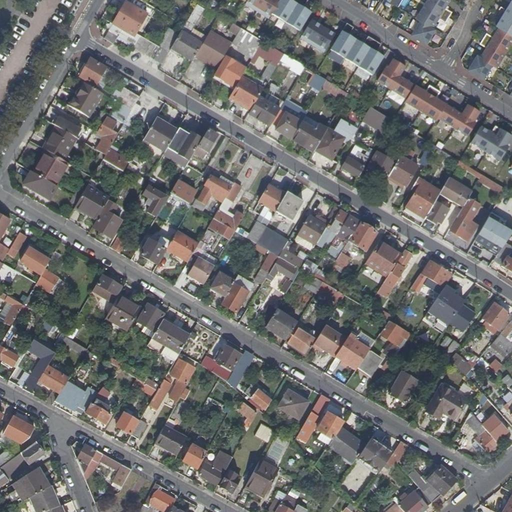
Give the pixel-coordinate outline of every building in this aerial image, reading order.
[(272,14),(300,31),(311,12),(303,8),(308,0),(307,0),(279,0),(278,0),(247,0),(245,4),(269,19),(272,14)] [(421,22),(412,36),(427,46),(437,30),(434,28),(439,19),(446,23),(453,13),(446,8),(451,0),(428,0),(417,19),(421,22)] [(511,1),(497,26),(500,28),(511,35),(511,1)] [(118,37),(162,64),(171,49),(180,34),(169,27),(158,47),(136,34),(147,14),(126,2),(109,30),(119,35),(118,37)] [(312,19),(300,38),(324,52),(335,34),(312,19)] [(194,25),(187,21),(185,25),(180,34),(171,49),(193,61),(196,56),(203,44),(188,36),(194,25)] [(230,32),(237,36),(241,28),(234,24),(230,32)] [(331,49),(373,75),(384,57),(376,53),(381,45),(368,37),(363,45),(348,36),(353,28),(347,24),(331,49)] [(232,43),(240,48),(254,56),(254,55),(262,41),(248,33),(241,28),(237,36),(233,43),(232,43)] [(469,71),(484,80),(493,66),(497,68),(511,44),(511,35),(500,28),(494,37),(487,33),(480,44),(487,48),(481,57),(478,55),(469,71)] [(119,35),(109,30),(105,38),(114,43),(118,37),(119,35)] [(233,43),(211,30),(203,44),(196,56),(217,69),(232,43),(233,43)] [(254,55),(276,68),(279,62),(284,54),(262,41),(254,55)] [(296,72),(300,64),(284,54),(279,62),(296,72)] [(232,61),(227,58),(226,57),(215,75),(225,81),(235,63),(232,61)] [(96,86),(106,68),(90,59),(80,77),(96,86)] [(438,119),(468,137),(476,123),(474,122),(480,113),(468,105),(462,114),(436,99),(440,92),(430,85),(425,92),(399,76),(405,67),(393,59),(387,69),(385,68),(377,81),(407,99),(405,102),(436,122),(438,119)] [(235,63),(225,81),(229,83),(240,65),(235,63)] [(246,69),(240,65),(229,83),(235,87),(242,77),(246,70),(246,69)] [(267,82),(246,70),(242,77),(235,87),(230,97),(251,110),(261,94),(263,89),(267,82)] [(311,86),(320,91),(321,89),(326,80),(318,75),(311,86)] [(348,94),(348,93),(326,80),(321,89),(343,102),(348,94)] [(76,97),(75,96),(69,107),(89,118),(103,94),(84,83),(76,97)] [(76,97),(84,83),(83,83),(75,96),(76,97)] [(24,93),(25,90),(14,84),(13,87),(24,93)] [(126,108),(132,111),(136,104),(140,97),(125,88),(120,97),(114,94),(111,99),(116,102),(126,108)] [(266,97),(261,94),(251,110),(249,113),(271,126),(281,110),(264,100),(266,97)] [(286,113),(302,122),(306,115),(285,103),(281,110),(283,111),(286,113)] [(142,107),(136,104),(132,111),(124,124),(130,128),(142,107)] [(105,107),(102,112),(107,114),(114,119),(117,114),(105,107)] [(373,141),(378,143),(392,120),(370,107),(362,121),(379,131),(373,141)] [(126,108),(118,121),(124,124),(132,111),(126,108)] [(101,124),(107,114),(102,112),(96,121),(101,124)] [(302,122),(286,113),(276,129),(292,139),(294,135),(302,122)] [(58,118),(54,125),(57,127),(76,139),(81,131),(58,118)] [(104,137),(96,150),(106,156),(109,150),(118,135),(112,131),(116,124),(107,119),(99,133),(104,137)] [(144,140),(166,152),(168,149),(178,131),(156,119),(144,140)] [(344,139),(349,142),(350,142),(351,140),(357,129),(341,120),(334,132),(328,129),(315,150),(332,160),(344,139)] [(315,150),(328,129),(319,124),(316,130),(302,122),(294,135),(301,139),(299,142),(314,151),(315,150)] [(471,143),(500,161),(508,148),(506,146),(511,137),(511,136),(495,126),(491,133),(481,127),(471,143)] [(63,161),(76,139),(57,127),(44,150),(46,151),(48,152),(63,161)] [(168,149),(189,161),(191,158),(203,138),(186,129),(184,132),(179,129),(178,131),(168,149)] [(217,136),(207,130),(203,138),(191,158),(201,164),(217,136)] [(356,162),(361,153),(364,149),(356,145),(348,158),(356,162)] [(434,151),(457,164),(459,161),(436,147),(434,151)] [(426,166),(420,162),(417,166),(411,162),(413,158),(414,155),(405,149),(397,163),(389,176),(406,186),(412,176),(418,180),(418,179),(426,166)] [(129,162),(109,150),(106,156),(126,167),(129,162)] [(41,165),(48,152),(46,151),(39,164),(40,164),(41,165)] [(365,171),(385,183),(389,176),(397,163),(377,151),(365,171)] [(62,173),(68,163),(63,161),(48,152),(41,165),(40,164),(35,174),(55,186),(59,179),(62,173)] [(356,162),(348,158),(342,167),(358,177),(369,158),(361,153),(356,162)] [(103,160),(123,172),(126,167),(106,156),(103,160)] [(457,164),(480,178),(482,175),(459,161),(457,164)] [(67,176),(72,166),(68,163),(62,173),(67,176)] [(50,200),(57,187),(55,186),(35,174),(31,172),(24,185),(50,200)] [(477,182),(501,196),(505,189),(482,175),(480,178),(477,182)] [(231,189),(219,182),(210,176),(205,185),(206,186),(197,201),(206,206),(211,196),(223,203),(225,199),(231,189)] [(219,182),(231,189),(233,185),(221,177),(219,182)] [(161,187),(163,182),(155,178),(152,182),(161,187)] [(436,190),(418,179),(418,180),(412,189),(416,192),(421,184),(434,192),(436,190)] [(454,202),(463,207),(472,192),(449,179),(440,193),(440,194),(454,202)] [(195,191),(177,181),(170,194),(180,199),(182,195),(190,199),(195,191)] [(241,188),(234,184),(233,185),(231,189),(225,199),(233,203),(241,188)] [(440,193),(436,190),(434,192),(421,184),(416,192),(405,211),(424,221),(440,194),(440,193)] [(109,198),(88,186),(85,190),(80,200),(75,207),(97,220),(102,211),(107,202),(109,198)] [(267,207),(251,235),(248,239),(249,240),(256,244),(265,229),(270,221),(285,196),(285,195),(269,186),(259,203),(267,207)] [(80,187),(74,197),(80,200),(85,190),(80,187)] [(155,217),(166,198),(148,187),(143,195),(148,199),(145,204),(149,206),(146,211),(155,217)] [(301,206),(285,196),(270,221),(274,223),(278,218),(289,225),(301,206)] [(468,199),(450,231),(468,242),(477,226),(470,222),(480,206),(468,199)] [(206,206),(197,201),(194,208),(202,212),(206,206)] [(98,221),(94,229),(111,239),(116,230),(115,229),(120,221),(111,216),(116,207),(107,202),(102,211),(97,220),(98,221)] [(437,221),(441,224),(449,210),(437,203),(428,219),(435,224),(437,221)] [(451,206),(448,218),(456,220),(459,208),(451,206)] [(97,220),(75,207),(75,208),(96,221),(97,220)] [(233,220),(236,216),(220,207),(218,211),(233,220)] [(238,213),(236,216),(233,220),(218,211),(213,219),(214,220),(234,231),(235,232),(244,217),(238,213)] [(335,221),(332,219),(326,228),(316,244),(322,248),(326,240),(332,243),(348,217),(340,212),(335,221)] [(0,262),(2,264),(7,255),(9,251),(0,245),(0,238),(10,221),(0,215),(0,262)] [(498,254),(506,242),(511,232),(511,228),(489,216),(475,240),(498,254)] [(298,235),(316,245),(316,244),(326,228),(309,217),(298,235)] [(360,224),(348,217),(332,243),(324,255),(336,262),(360,224)] [(234,231),(214,220),(213,220),(210,225),(210,226),(225,235),(222,240),(228,243),(234,233),(234,232),(234,231)] [(376,234),(360,224),(336,262),(334,264),(345,270),(352,259),(345,255),(352,243),(365,251),(376,234)] [(287,242),(265,229),(256,244),(272,254),(278,257),(283,250),(287,242)] [(244,231),(242,236),(248,239),(251,235),(244,231)] [(198,245),(176,232),(166,251),(187,263),(198,245)] [(246,245),(248,241),(234,232),(234,233),(228,243),(226,247),(225,247),(231,251),(235,245),(243,250),(246,245)] [(27,238),(20,233),(9,251),(7,255),(14,259),(27,238)] [(118,237),(112,249),(119,254),(126,242),(118,237)] [(156,265),(164,250),(149,240),(140,256),(156,265)] [(249,240),(248,241),(246,245),(253,249),(256,244),(249,240)] [(378,244),(400,257),(402,254),(380,240),(378,244)] [(511,246),(506,242),(498,254),(494,260),(502,266),(511,250),(511,246)] [(400,257),(378,244),(365,264),(387,277),(398,261),(400,257)] [(44,266),(48,260),(29,249),(21,264),(41,276),(44,270),(46,267),(44,266)] [(305,263),(283,250),(278,257),(279,258),(286,262),(300,270),(304,265),(305,263)] [(511,250),(502,266),(511,272),(511,250)] [(399,261),(398,261),(387,277),(377,291),(385,296),(412,255),(405,251),(399,261)] [(62,256),(55,252),(50,261),(48,265),(55,268),(62,256)] [(213,268),(197,258),(187,277),(203,286),(213,268)] [(291,278),(294,280),(299,273),(296,271),(296,270),(284,264),(286,262),(279,258),(269,274),(274,278),(278,271),(291,279),(291,278)] [(413,289),(418,292),(425,281),(429,284),(431,281),(443,288),(451,274),(430,262),(413,289)] [(314,271),(304,265),(300,270),(301,271),(309,275),(310,276),(311,277),(314,271)] [(17,266),(14,271),(21,275),(24,269),(17,266)] [(254,280),(262,285),(269,274),(261,269),(254,280)] [(64,283),(44,270),(41,276),(27,301),(24,306),(29,308),(41,288),(51,293),(52,291),(58,294),(64,283)] [(302,287),(309,275),(301,271),(294,282),(302,287)] [(210,289),(225,298),(233,284),(234,282),(219,273),(210,289)] [(304,288),(315,294),(316,293),(322,283),(311,277),(310,276),(303,287),(304,288)] [(98,285),(97,285),(91,294),(113,306),(121,293),(119,292),(122,288),(103,277),(98,285)] [(280,291),(286,294),(292,283),(287,280),(280,291)] [(324,295),(339,304),(344,296),(322,283),(316,293),(322,298),(324,295)] [(247,292),(233,284),(225,298),(221,304),(235,313),(247,292)] [(449,324),(459,309),(464,302),(453,295),(454,293),(445,286),(428,311),(449,324)] [(10,314),(4,323),(11,327),(12,326),(19,315),(24,306),(18,302),(0,291),(0,300),(9,306),(13,308),(12,311),(9,310),(7,313),(10,314)] [(106,319),(127,332),(143,306),(121,293),(113,306),(106,319)] [(21,297),(18,302),(24,306),(27,301),(21,297)] [(391,317),(369,303),(366,309),(388,322),(391,317)] [(497,331),(509,316),(494,304),(482,319),(497,331)] [(145,321),(158,329),(160,325),(158,324),(164,314),(148,305),(142,315),(147,318),(145,321)] [(12,311),(13,308),(9,306),(0,321),(4,323),(10,314),(7,313),(9,310),(12,311)] [(25,318),(30,309),(29,308),(24,306),(19,315),(25,318)] [(472,319),(459,309),(449,324),(447,326),(461,335),(472,319)] [(297,323),(275,311),(265,328),(286,340),(294,328),(297,323)] [(176,328),(163,320),(160,325),(158,329),(147,347),(160,355),(176,328)] [(511,348),(511,321),(490,346),(504,358),(511,348)] [(405,339),(406,340),(410,335),(388,322),(379,335),(392,343),(390,347),(388,347),(386,350),(390,352),(387,356),(392,359),(405,339)] [(80,328),(73,325),(69,332),(66,337),(77,344),(79,340),(74,338),(80,328)] [(17,329),(12,326),(11,327),(0,346),(0,359),(12,367),(13,366),(16,368),(18,366),(21,360),(11,354),(16,345),(10,341),(17,329)] [(340,336),(325,326),(315,341),(312,347),(318,351),(320,349),(323,350),(329,354),(340,336)] [(160,355),(174,363),(176,359),(190,336),(176,328),(160,355)] [(285,343),(306,356),(312,347),(315,341),(294,328),(286,340),(285,343)] [(89,343),(93,336),(85,332),(81,339),(89,343)] [(464,347),(477,355),(486,340),(473,332),(464,347)] [(351,333),(335,358),(341,362),(347,366),(355,371),(357,369),(369,351),(371,348),(356,339),(357,337),(351,333)] [(442,347),(447,349),(451,339),(445,337),(442,347)] [(452,345),(443,357),(449,362),(454,355),(458,350),(452,345)] [(214,360),(219,363),(232,371),(241,356),(225,347),(219,357),(216,355),(214,360)] [(18,366),(24,370),(35,351),(29,348),(21,360),(18,366)] [(42,359),(30,379),(25,387),(23,389),(31,394),(36,385),(39,381),(47,367),(55,355),(46,349),(40,358),(42,359)] [(233,389),(253,356),(245,351),(231,375),(227,383),(233,389)] [(380,358),(369,351),(357,369),(368,376),(380,358)] [(461,360),(454,355),(449,362),(455,367),(461,360)] [(135,369),(113,356),(109,363),(119,369),(131,376),(133,371),(135,369)] [(217,366),(219,363),(214,360),(210,358),(204,368),(212,373),(216,366),(217,366)] [(170,398),(178,403),(187,385),(186,385),(195,369),(179,360),(170,376),(178,380),(178,384),(170,398)] [(496,360),(490,367),(495,374),(503,366),(496,360)] [(231,375),(217,366),(216,366),(212,373),(219,378),(220,377),(227,383),(231,375)] [(69,379),(47,367),(39,381),(42,382),(41,383),(44,385),(54,391),(52,393),(58,397),(67,382),(69,379)] [(146,379),(133,371),(131,376),(137,380),(144,384),(146,379)] [(389,395),(397,399),(411,378),(402,373),(389,395)] [(502,379),(506,387),(511,383),(511,380),(509,375),(502,379)] [(22,385),(25,387),(30,379),(27,377),(22,385)] [(418,382),(411,378),(397,399),(405,404),(418,382)] [(160,388),(146,379),(144,384),(157,392),(160,388)] [(134,385),(154,397),(157,392),(144,384),(137,380),(134,385)] [(154,397),(149,406),(156,411),(171,385),(164,380),(160,388),(157,392),(154,397)] [(99,393),(88,387),(85,393),(81,391),(67,382),(58,397),(55,401),(82,415),(91,404),(99,393)] [(85,393),(88,387),(89,385),(85,383),(81,391),(85,393)] [(425,412),(441,422),(446,415),(454,419),(466,400),(441,385),(425,412)] [(268,400),(255,389),(251,386),(245,393),(245,395),(265,412),(271,402),(268,400)] [(255,389),(268,400),(270,397),(258,386),(255,389)] [(108,392),(103,389),(99,393),(91,404),(92,405),(98,409),(101,404),(108,392)] [(299,420),(308,403),(288,391),(278,408),(299,420)] [(482,406),(487,400),(481,394),(477,402),(482,406)] [(322,410),(328,400),(321,396),(297,437),(305,442),(316,424),(314,423),(317,417),(318,417),(322,410)] [(240,431),(246,434),(258,412),(244,401),(238,410),(247,417),(240,431)] [(98,409),(92,405),(86,414),(105,425),(111,416),(108,414),(109,412),(106,410),(108,408),(101,404),(98,409)] [(117,427),(131,436),(140,422),(125,413),(117,427)] [(489,455),(498,446),(496,443),(485,430),(470,413),(451,444),(457,448),(472,427),(479,435),(475,440),(476,441),(486,451),(489,455)] [(322,434),(333,441),(343,424),(327,414),(322,422),(324,423),(322,425),(321,425),(317,431),(322,434)] [(450,427),(454,419),(446,415),(441,422),(450,427)] [(34,429),(13,418),(4,435),(11,439),(23,446),(28,441),(34,429)] [(496,419),(485,430),(496,443),(507,431),(496,419)] [(147,424),(140,421),(140,422),(131,436),(138,440),(147,424)] [(255,437),(268,445),(275,432),(262,425),(255,437)] [(155,444),(177,456),(186,439),(164,427),(155,444)] [(357,439),(341,429),(333,441),(330,445),(329,446),(355,463),(358,458),(365,448),(356,441),(357,439)] [(278,462),(290,439),(280,434),(268,457),(278,462)] [(333,441),(322,434),(319,438),(330,445),(333,441)] [(395,450),(373,435),(365,448),(358,458),(379,473),(383,468),(391,456),(395,450)] [(486,451),(476,441),(472,445),(482,455),(486,451)] [(395,461),(406,446),(400,442),(395,450),(391,456),(395,461)] [(0,485),(45,455),(36,443),(16,458),(8,463),(2,468),(0,469),(0,485)] [(183,461),(198,470),(207,453),(191,445),(183,461)] [(114,484),(122,488),(131,471),(85,446),(77,460),(83,475),(92,461),(97,464),(99,461),(120,472),(114,484)] [(9,449),(0,455),(0,467),(2,468),(8,463),(16,458),(9,449)] [(199,476),(218,486),(233,458),(221,452),(212,468),(205,464),(199,476)] [(392,469),(396,463),(395,461),(391,456),(383,468),(387,470),(389,467),(392,469)] [(100,465),(97,464),(92,461),(83,475),(86,481),(100,465)] [(268,467),(259,462),(245,487),(262,496),(277,469),(270,465),(268,467)] [(418,475),(412,481),(418,488),(432,504),(442,495),(443,496),(456,481),(440,467),(426,483),(418,475)] [(49,488),(41,476),(37,469),(27,475),(15,483),(19,488),(9,495),(14,501),(23,494),(27,500),(31,497),(49,488)] [(233,492),(240,478),(228,472),(220,487),(228,492),(229,490),(233,492)] [(41,476),(49,488),(51,487),(44,474),(41,476)] [(383,492),(373,481),(369,488),(377,497),(383,492)] [(47,511),(60,507),(51,487),(49,488),(31,497),(37,511),(47,511)] [(288,495),(297,500),(301,493),(291,488),(288,495)] [(426,508),(432,504),(418,488),(398,506),(398,507),(402,511),(423,511),(427,509),(426,508)] [(163,511),(170,511),(173,507),(176,501),(158,492),(153,490),(140,511),(148,511),(150,511),(148,510),(151,505),(158,509),(163,511)] [(285,494),(279,491),(268,511),(267,511),(306,511),(308,510),(284,498),(285,494)] [(37,511),(31,497),(27,500),(26,500),(31,511),(37,511)] [(343,511),(356,511),(357,511),(354,509),(348,503),(346,506),(343,511)]
